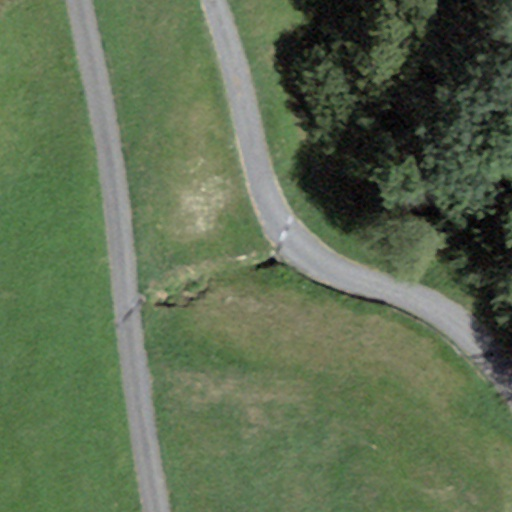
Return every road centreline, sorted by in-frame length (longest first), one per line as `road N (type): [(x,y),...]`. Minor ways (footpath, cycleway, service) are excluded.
road 1 (unclassified): [(212,0),(285,235),(324,270),(446,318),(511,387)]
road 2 (unclassified): [(162,511),(77,0)]
